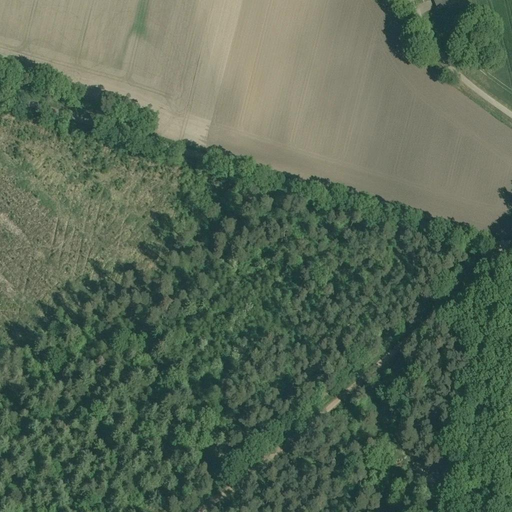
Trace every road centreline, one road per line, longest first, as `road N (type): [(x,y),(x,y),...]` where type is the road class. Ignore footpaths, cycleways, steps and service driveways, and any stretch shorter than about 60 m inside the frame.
road 1 (unclassified): [(0,94),(511,245)]
road 2 (track): [(511,245),(198,511)]
road 3 (unclassified): [(412,0),(427,35),(460,76),(511,116)]
